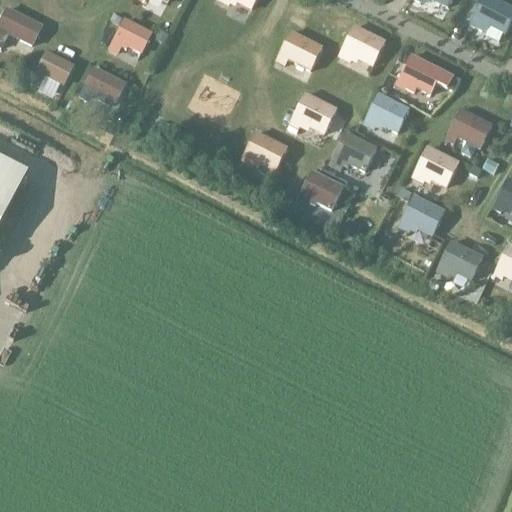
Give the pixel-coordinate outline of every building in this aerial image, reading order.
[(257,0),(220,0),(218,4),(228,9),(229,6),(235,9),(236,5),(251,12),(257,0)] [(425,3),(430,5),(431,3),(447,10),(451,0),(414,0),(414,2),(423,6),(425,3)] [(511,23),(511,12),(488,0),(484,0),(470,28),(481,34),(483,31),(487,33),(489,29),(505,37),(511,23)] [(4,11),(0,18),(0,52),(8,38),(31,50),(41,31),(4,11)] [(126,49),(140,55),(149,37),(123,24),(108,54),(115,58),(119,50),(124,53),(126,49)] [(350,63),(356,66),(358,62),(372,68),(383,46),(353,30),(338,60),(349,66),(350,63)] [(275,66),(283,70),(287,63),(309,75),(321,52),(290,36),(275,66)] [(70,70),(44,57),(29,86),(37,90),(43,79),(61,89),(70,70)] [(399,82),(395,90),(403,94),(405,90),(414,95),(416,91),(430,98),(436,86),(446,91),(454,95),(463,85),(452,80),(411,58),(399,82)] [(83,100),(91,104),(95,97),(114,106),(123,88),(96,75),(83,100)] [(375,130),(381,133),(383,129),(396,136),(408,113),(378,98),(363,128),(373,133),(375,130)] [(290,129),(297,133),(301,126),(324,137),(335,114),(305,99),(290,129)] [(491,130),(461,115),(446,144),(452,147),(456,140),(479,152),(491,130)] [(252,169),(257,172),(259,168),(275,176),(287,153),(256,137),(241,167),(251,172),(252,169)] [(342,168),(346,170),(348,167),(364,175),(375,152),(345,137),(329,170),(339,175),(342,168)] [(424,184),(429,187),(431,183),(447,190),(458,168),(426,152),(412,181),(422,186),(424,184)] [(343,190),(312,175),(297,205),(308,210),(309,207),(315,210),(317,206),(331,213),(343,190)] [(511,185),(507,183),(493,212),(499,216),(500,213),(509,218),(511,214),(511,185)] [(0,222),(11,201),(0,194),(0,222)] [(409,233),(416,236),(418,232),(432,239),(443,215),(412,200),(397,231),(408,236),(409,233)] [(482,260),(451,245),(436,275),(447,281),(448,278),(464,286),(466,282),(470,284),(482,260)] [(511,250),(509,248),(493,279),(501,283),(503,280),(510,284),(511,280),(511,250)]
